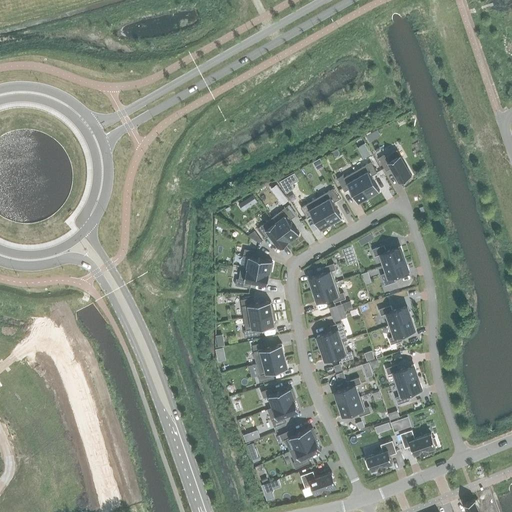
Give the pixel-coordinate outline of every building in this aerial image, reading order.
[(371,133),(366,136),(369,142),(375,139),(371,133)] [(363,156),(371,152),(366,142),(358,146),(363,156)] [(386,171),(391,168),(399,182),(411,175),(397,150),(385,156),(384,154),(378,158),(386,171)] [(354,171),(369,198),(375,194),(375,193),(379,190),(371,176),(377,173),(370,162),(365,165),(354,171)] [(363,201),(369,198),(354,171),(344,177),(343,175),(337,178),(344,192),(350,188),(358,203),(363,200),(363,201)] [(287,177),(280,182),(286,193),(294,188),(287,177)] [(282,205),(288,200),(276,184),(270,189),(282,205)] [(316,198),(331,223),(342,217),(333,203),(339,199),(333,188),(327,192),(316,198)] [(243,211),(257,201),(253,194),(238,204),(243,211)] [(331,223),(316,198),(300,207),(307,218),(312,215),(320,229),(331,223)] [(289,241),(291,240),(291,241),(299,235),(298,234),(299,233),(289,220),(295,216),(287,206),(282,210),(272,217),(289,241)] [(289,241),(272,217),(262,225),(257,229),(265,239),(270,235),(279,248),(289,241)] [(254,231),(248,236),(259,243),(262,240),(254,231)] [(373,238),(370,233),(364,236),(367,242),(373,238)] [(376,256),(378,255),(382,265),(382,267),(384,266),(384,265),(404,259),(400,247),(386,252),(384,245),(372,249),(374,256),(376,256)] [(243,255),(241,267),(269,273),(270,271),(271,271),(273,262),(271,262),(272,261),(256,258),(257,251),(244,249),(243,255)] [(381,274),(382,279),(384,285),(386,285),(396,281),(394,275),(408,270),(404,259),(384,265),(384,266),(387,272),(381,274)] [(322,267),(324,273),(309,278),(311,284),(310,284),(312,290),(336,282),(332,271),(334,270),(335,269),(333,263),(332,264),(322,267)] [(267,285),(269,273),(241,267),(238,279),(236,279),(235,285),(250,288),(251,282),(267,285)] [(336,282),(312,290),(314,296),(315,295),(317,301),(332,296),(334,302),(344,299),(345,298),(343,292),(340,293),(336,282)] [(272,313),(270,301),(254,304),(253,297),(241,299),(244,318),(272,313)] [(344,311),(341,304),(330,308),(334,320),(340,318),(338,313),(344,311)] [(384,314),(388,325),(412,317),(410,311),(409,312),(407,306),(392,311),(390,305),(380,309),(379,309),(381,315),(382,315),(384,314)] [(244,318),(246,330),(243,330),(245,337),(259,334),(258,328),(275,325),(272,313),(244,318)] [(414,323),(412,317),(388,325),(392,337),(390,338),(389,338),(391,344),(392,344),(402,340),(400,334),(415,329),(413,323),(414,323)] [(332,332),(317,337),(321,348),(343,341),(344,341),(347,340),(341,322),(330,326),(332,332)] [(343,341),(321,348),(325,360),(339,355),(342,361),(353,357),(351,351),(347,352),(344,341),(343,341)] [(257,363),(285,356),(282,344),(266,348),(264,342),(252,345),(254,351),(257,363)] [(402,359),(400,353),(393,355),(395,361),(402,359)] [(285,356),(257,363),(260,375),(257,375),(259,382),(274,378),(272,372),(288,368),(285,356)] [(340,364),(333,366),(335,372),(342,369),(340,364)] [(395,384),(417,377),(413,365),(399,370),(397,364),(386,368),(388,374),(389,374),(393,372),(394,372),(397,383),(395,384)] [(338,380),(345,377),(343,372),(336,374),(338,380)] [(359,396),(355,385),(360,384),(361,383),(359,377),(347,381),(349,387),(335,392),(337,398),(336,398),(338,404),(361,396),(359,396)] [(422,388),(417,377),(395,384),(399,396),(397,396),(395,397),(398,404),(409,400),(407,393),(422,388)] [(267,409),(295,399),(294,398),(295,397),(292,389),(291,389),(290,388),(275,393),(273,387),(261,391),(263,398),(269,396),(273,407),(267,409)] [(367,406),(365,407),(361,396),(338,404),(340,410),(341,409),(343,415),(357,410),(359,416),(371,412),(369,406),(367,406)] [(295,399),(267,409),(274,427),(286,422),(284,416),(299,411),(295,399)] [(391,418),(400,415),(399,409),(389,412),(391,418)] [(400,419),(391,422),(394,432),(403,429),(400,419)] [(362,421),(356,423),(358,429),(364,427),(362,421)] [(389,422),(382,425),(383,431),(391,429),(389,422)] [(289,451),(316,438),(315,437),(316,436),(312,428),(311,429),(311,427),(296,434),(293,428),(279,435),(282,441),(284,440),(289,451)] [(431,433),(415,438),(412,430),(400,434),(405,448),(411,446),(414,454),(420,452),(421,454),(428,452),(428,449),(436,447),(435,446),(437,445),(435,437),(433,438),(431,433)] [(316,438),(289,451),(294,461),(292,462),(295,469),(309,462),(306,456),(307,456),(321,449),(316,438)] [(383,451),(366,457),(367,459),(365,460),(368,468),(370,467),(371,470),(378,467),(379,469),(386,467),(385,465),(392,462),(390,455),(396,452),(392,440),(380,444),(383,451)] [(254,443),(247,445),(249,452),(256,449),(254,443)] [(255,467),(259,479),(266,476),(261,464),(255,467)] [(313,471),(300,475),(305,488),(311,486),(314,493),(322,490),(323,493),(330,490),(330,488),(336,485),(331,472),(315,477),(313,471)] [(268,483),(261,485),(267,500),(273,498),(268,483)] [(477,498),(463,504),(466,511),(480,511),(478,506),(480,505),(477,498)]
